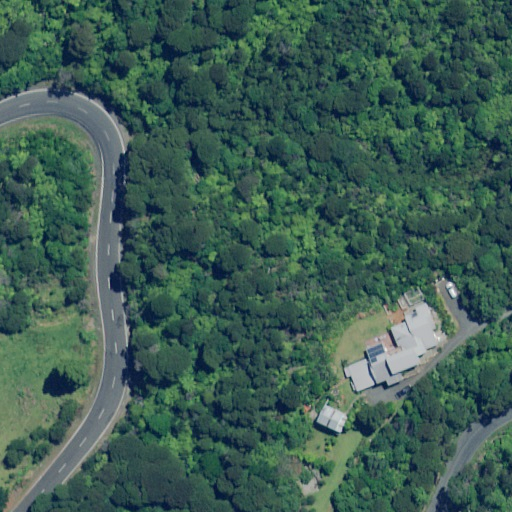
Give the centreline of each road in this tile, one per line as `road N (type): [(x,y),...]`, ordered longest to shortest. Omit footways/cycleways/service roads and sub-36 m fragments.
road 1 (tertiary): [(0,114),(41,101),(75,106),(102,127),(113,156),(107,249),(116,353),(109,381),(75,447),(21,511)]
road 2 (tertiary): [(429,511),(460,450),(511,415)]
